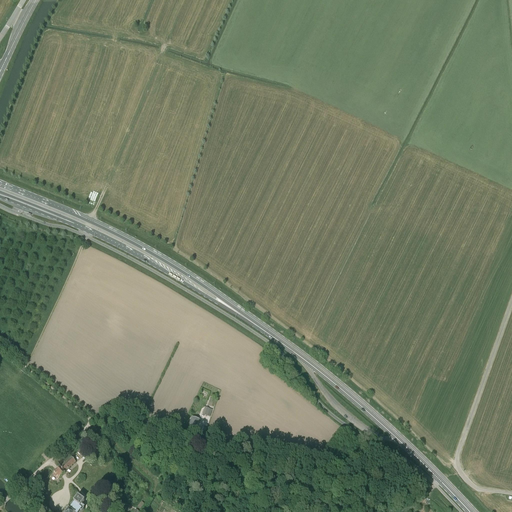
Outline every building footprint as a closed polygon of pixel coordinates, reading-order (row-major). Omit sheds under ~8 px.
[(208,398),(210,391),(204,389),(201,395),(208,398)] [(200,420),(192,418),(189,427),(197,430),(200,420)] [(81,448),(77,452),(82,457),(86,454),(81,448)] [(65,473),(76,463),(71,458),(60,468),(61,468),(59,470),(56,471),(53,475),(57,480),(63,475),(65,473)] [(66,511),(82,511),(84,510),(83,510),(85,508),(82,506),(85,502),(78,497),(68,511),(66,511)]
